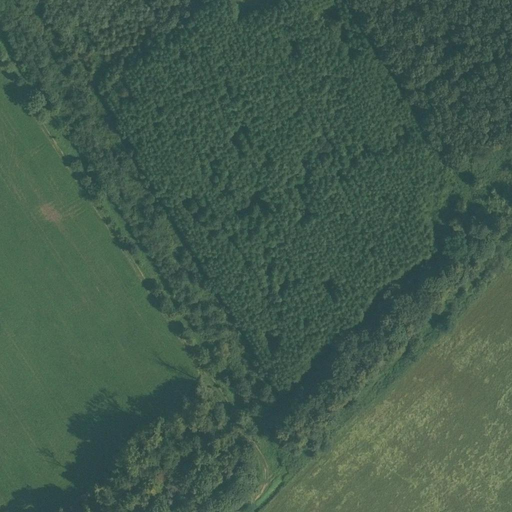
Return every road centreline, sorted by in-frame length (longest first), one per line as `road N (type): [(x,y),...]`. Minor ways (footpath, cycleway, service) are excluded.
road 1 (track): [(242,511),(286,464),(283,441),(266,417),(271,407),(377,289),(439,244),(430,218),(449,179),(445,159),(344,0)]
road 2 (track): [(276,475),(0,60)]
